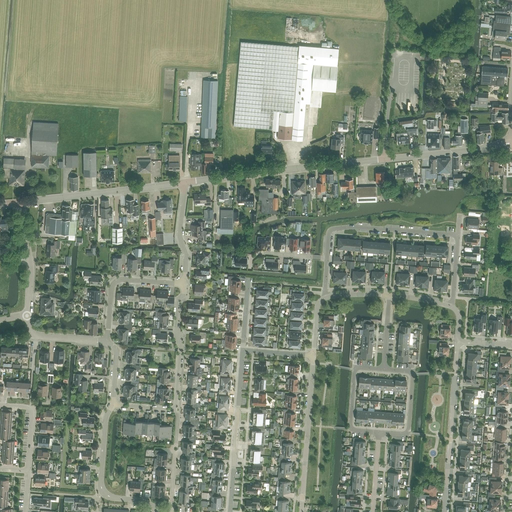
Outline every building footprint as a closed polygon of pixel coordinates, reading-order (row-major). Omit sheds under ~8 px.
[(502,5),(502,9),(495,8),(495,12),(507,13),(507,10),(511,10),(511,1),(507,1),(507,5),(502,5)] [(494,21),(493,31),(495,31),(495,38),(506,39),(506,34),(509,35),(511,17),(496,15),(496,16),(493,16),(493,21),(494,21)] [(312,26),(311,36),(319,36),(320,31),(323,31),(323,30),(317,30),(317,24),(317,17),(298,16),(298,22),(295,22),(294,25),(312,26)] [(267,44),(241,41),(233,125),(273,129),(275,112),(261,110),(267,44)] [(299,47),(267,44),(261,110),(275,112),(280,112),(293,113),(294,102),(298,62),(299,47)] [(492,44),(492,51),(494,51),(493,58),(500,58),(501,58),(510,59),(511,58),(511,51),(501,51),(501,44),(492,44)] [(339,49),(299,45),(298,62),(314,63),(337,66),(339,49)] [(314,63),(298,62),(294,102),(306,104),(310,104),(311,90),(314,63)] [(337,66),(314,63),(311,90),(336,92),(338,66),(337,66)] [(482,74),(505,76),(507,76),(508,69),(482,67),(482,74)] [(482,74),(481,84),(504,86),(505,76),(482,74)] [(201,138),(215,138),(218,81),(203,81),(201,138)] [(476,96),(475,107),(487,108),(488,94),(478,93),(478,96),(476,96)] [(179,122),(186,122),(187,97),(180,96),(179,122)] [(302,141),(306,104),(294,102),(293,113),(291,140),(302,141)] [(492,104),(492,112),(498,112),(498,109),(508,110),(508,106),(508,105),(492,104)] [(291,140),(293,113),(280,112),(278,131),(277,138),(291,140)] [(498,121),(502,121),(502,124),(509,124),(509,113),(502,113),(502,117),(498,117),(498,114),(492,114),(492,122),(498,122),(498,121)] [(428,120),(428,129),(433,129),(434,126),(436,127),(436,121),(428,120)] [(32,168),(48,169),(49,156),(56,156),(58,124),(33,122),(31,163),(32,164),(32,168)] [(482,142),(484,142),(483,137),(484,137),(483,133),(490,132),(489,125),(480,127),(480,131),(477,131),(477,134),(478,143),(479,143),(482,143),(482,142)] [(361,130),(360,134),(359,134),(358,134),(358,137),(359,138),(360,138),(360,142),(364,142),(364,143),(367,143),(367,142),(371,143),(371,136),(373,136),(373,137),(377,138),(377,128),(373,127),(373,130),(361,130)] [(407,133),(396,134),(398,144),(410,143),(410,136),(417,135),(416,128),(406,130),(407,133)] [(455,139),(452,139),(452,145),(455,145),(456,145),(457,146),(459,146),(460,145),(462,145),(462,140),(461,137),(461,136),(461,132),(460,132),(458,132),(456,132),(456,136),(455,136),(455,139)] [(428,148),(439,148),(439,134),(428,134),(428,148)] [(336,135),(335,140),(332,139),(331,149),(339,149),(339,142),(342,143),(343,137),(340,137),(340,135),(336,135)] [(172,158),(178,158),(179,152),(181,152),(181,144),(170,144),(170,151),(172,151),(172,158)] [(261,154),(265,154),(266,153),(271,153),(272,146),(266,145),(266,144),(262,144),(261,154)] [(83,152),(84,176),(97,176),(96,152),(83,152)] [(190,159),(190,164),(191,164),(191,170),(198,170),(198,165),(201,166),(201,154),(190,154),(190,159)] [(66,167),(78,168),(78,155),(66,155),(66,167)] [(201,173),(204,173),(204,174),(207,174),(208,174),(208,168),(209,168),(209,164),(213,164),(213,157),(205,156),(204,164),(202,164),(201,173)] [(437,158),(437,173),(450,173),(450,163),(450,158),(437,158)] [(144,159),(138,159),(138,160),(138,173),(151,173),(151,160),(151,159),(144,159)] [(169,165),(166,165),(166,170),(169,169),(169,170),(175,170),(175,171),(180,171),(179,162),(177,162),(177,159),(169,159),(169,162),(169,165)] [(430,168),(425,168),(425,178),(437,178),(436,159),(430,159),(430,160),(430,168)] [(490,162),(488,162),(488,167),(490,167),(490,175),(499,175),(502,175),(502,168),(499,168),(498,168),(498,162),(490,162)] [(399,170),(395,170),(396,178),(413,177),(413,181),(418,181),(417,174),(414,175),(413,166),(399,168),(399,170)] [(4,167),(3,176),(10,177),(9,184),(24,185),(26,169),(4,167)] [(114,182),(114,171),(110,171),(101,171),(101,174),(102,174),(102,177),(102,182),(106,182),(106,183),(107,183),(109,182),(109,183),(110,183),(110,182),(114,182)] [(319,185),(316,185),(316,194),(320,194),(320,191),(325,191),(325,174),(319,174),(319,185)] [(69,178),(69,182),(71,182),(71,190),(78,190),(77,177),(69,178)] [(271,187),(271,188),(280,188),(280,180),(275,180),(275,179),(266,179),(266,187),(271,187)] [(346,182),(342,182),(342,189),(346,188),(346,189),(350,189),(351,189),(351,192),(348,193),(348,197),(348,205),(356,204),(356,192),(354,192),(354,185),(352,185),(352,180),(346,180),(346,182)] [(292,181),(292,195),(305,195),(305,181),(292,181)] [(357,187),(357,192),(357,197),(376,196),(376,187),(357,187)] [(259,189),(258,200),(262,200),(261,213),(277,213),(278,197),(268,197),(269,189),(259,189)] [(219,195),(219,198),(224,198),(224,203),(232,204),(232,197),(229,197),(229,191),(226,191),(226,190),(225,190),(224,190),(223,190),(222,190),(221,190),(221,195),(219,195)] [(245,190),(245,202),(249,203),(249,204),(254,204),(254,196),(250,196),(250,191),(245,190)] [(195,203),(205,203),(205,205),(210,205),(210,199),(206,199),(206,194),(195,194),(195,203)] [(172,210),(172,209),(172,208),(172,206),(171,206),(171,200),(169,200),(169,199),(168,199),(166,199),(165,200),(163,201),(161,201),(161,202),(161,203),(157,203),(158,210),(164,210),(164,211),(164,213),(171,213),(171,210),(172,210)] [(109,200),(102,200),(102,208),(101,208),(101,218),(113,217),(112,209),(109,209),(109,208),(110,208),(110,207),(109,207),(109,200)] [(131,212),(131,216),(139,215),(138,205),(134,206),(134,200),(126,201),(127,213),(131,212)] [(149,210),(150,209),(150,205),(149,206),(149,201),(145,201),(143,201),(142,202),(142,213),(149,213),(149,210)] [(61,214),(61,220),(71,221),(72,211),(72,210),(71,210),(70,210),(70,205),(63,205),(63,214),(61,214)] [(221,210),(221,228),(233,229),(233,210),(221,210)] [(47,214),(47,224),(51,225),(50,232),(68,234),(67,239),(75,240),(76,221),(71,221),(61,220),(61,214),(49,213),(47,214)] [(0,230),(2,230),(2,231),(8,231),(8,225),(7,219),(1,219),(1,217),(0,216),(0,230)] [(467,224),(468,224),(467,228),(478,229),(479,220),(468,219),(468,220),(467,221),(467,224)] [(192,225),(192,230),(202,231),(202,228),(204,228),(205,222),(199,221),(198,225),(192,225)] [(122,228),(112,228),(112,243),(122,243),(122,228)] [(192,230),(192,236),(198,236),(198,240),(206,240),(206,235),(206,232),(206,231),(202,231),(192,230)] [(466,244),(476,245),(477,241),(479,241),(479,235),(473,234),(473,238),(467,237),(466,244)] [(267,238),(258,237),(257,246),(259,246),(258,247),(259,247),(260,247),(262,248),(263,247),(263,246),(267,247),(267,244),(270,244),(271,237),(267,236),(267,238)] [(274,236),(274,248),(281,248),(281,244),(286,245),(286,238),(282,238),(282,237),(274,236)] [(297,250),(297,247),(300,247),(300,242),(300,239),(297,239),(290,239),(290,249),(294,249),(296,249),(296,250),(297,250)] [(300,247),(303,247),(302,250),(303,250),(305,250),(309,251),(310,240),(303,239),(303,242),(300,242),(300,247)] [(47,251),(47,256),(54,256),(55,248),(60,248),(60,241),(53,241),(53,244),(48,244),(48,251),(47,251)] [(133,250),(133,252),(135,253),(135,256),(136,256),(136,257),(137,257),(137,256),(141,256),(141,249),(136,249),(136,250),(133,250)] [(465,258),(476,259),(476,255),(479,255),(479,249),(473,249),(473,252),(466,251),(465,258)] [(197,265),(205,265),(205,258),(210,258),(210,253),(203,252),(203,255),(197,255),(197,265)] [(113,257),(112,268),(114,268),(114,270),(120,270),(120,269),(121,269),(121,262),(125,263),(125,254),(122,253),(121,258),(113,257)] [(149,271),(152,271),(154,271),(155,263),(157,263),(158,257),(152,256),(152,262),(144,261),(144,260),(143,270),(144,270),(144,269),(149,270),(149,271)] [(128,269),(136,270),(137,263),(140,263),(141,257),(137,257),(136,257),(136,259),(129,259),(128,269)] [(248,261),(247,260),(247,258),(243,258),(243,257),(243,258),(241,258),(241,257),(237,257),(236,257),(236,258),(233,258),(233,262),(236,262),(236,266),(241,267),(241,266),(246,266),(246,265),(247,264),(248,261)] [(159,260),(159,268),(161,268),(161,272),(169,272),(170,266),(173,266),(174,259),(170,259),(170,261),(159,260)] [(275,259),(266,259),(266,262),(268,262),(267,269),(278,270),(278,265),(277,265),(278,263),(274,262),(275,259)] [(300,261),(293,261),(293,266),(296,266),(295,272),(306,273),(306,265),(299,264),(300,261)] [(45,277),(45,282),(46,282),(46,283),(46,284),(49,284),(49,283),(50,282),(53,283),(54,273),(57,273),(57,272),(57,266),(50,265),(50,271),(46,271),(46,277),(45,277)] [(403,284),(404,274),(400,274),(401,269),(398,269),(399,265),(395,265),(394,271),(398,272),(397,282),(396,284),(401,285),(401,284),(403,284)] [(464,276),(475,277),(475,271),(478,271),(479,265),(472,265),(472,268),(464,268),(464,276)] [(196,271),(196,278),(202,278),(201,280),(202,281),(206,281),(206,280),(206,279),(206,275),(209,275),(210,272),(210,268),(204,268),(201,268),(201,271),(196,271)] [(331,268),(331,276),(334,276),(334,281),(333,281),(333,283),(337,283),(337,282),(340,283),(340,273),(338,272),(338,269),(331,268)] [(90,278),(90,284),(100,285),(101,276),(91,276),(91,272),(85,272),(84,278),(90,278)] [(228,277),(228,285),(230,285),(241,286),(241,283),(240,283),(240,281),(239,280),(239,277),(228,277)] [(473,285),(473,280),(466,279),(466,283),(467,283),(467,285),(463,284),(463,292),(473,293),(473,285)] [(194,295),(203,296),(203,289),(205,289),(205,286),(197,285),(197,288),(195,288),(194,295)] [(241,286),(230,285),(230,291),(231,291),(231,295),(232,295),(238,295),(238,292),(239,292),(240,292),(240,290),(241,290),(241,286)] [(120,293),(119,300),(125,300),(125,298),(128,298),(129,288),(123,288),(123,294),(120,294),(120,293)] [(133,301),(136,301),(137,295),(134,295),(134,289),(129,288),(128,298),(133,299),(133,301)] [(257,293),(256,293),(257,296),(257,297),(263,297),(268,297),(268,295),(271,294),(271,288),(264,288),(264,291),(257,290),(257,293)] [(137,295),(136,301),(145,302),(145,299),(146,290),(140,289),(140,295),(137,295)] [(88,296),(90,296),(90,300),(99,301),(100,291),(90,290),(90,291),(88,290),(88,296)] [(148,302),(153,303),(154,296),(151,296),(151,290),(146,290),(145,299),(148,300),(148,302)] [(293,297),(293,299),(297,300),(304,300),(305,297),(304,297),(304,294),(298,294),(298,290),(290,290),(290,296),(293,297)] [(154,296),(153,303),(162,303),(162,301),(163,291),(157,291),(157,297),(154,296)] [(167,306),(174,306),(174,298),(171,298),(171,297),(171,298),(168,297),(168,291),(163,291),(162,301),(165,301),(165,303),(167,304),(167,306)] [(237,298),(238,295),(232,295),(231,298),(229,298),(229,303),(240,304),(240,301),(239,301),(239,299),(238,298),(237,298)] [(256,303),(255,303),(256,306),(263,307),(267,307),(270,307),(270,303),(271,298),(268,297),(263,297),(263,300),(257,300),(256,303)] [(40,311),(40,315),(43,315),(43,314),(53,315),(54,303),(50,303),(50,299),(42,298),(42,302),(42,307),(41,307),(41,311),(40,311)] [(293,299),(290,299),(289,305),(292,306),(292,309),(296,309),(303,310),(303,309),(304,307),(303,306),(303,304),(297,303),(297,300),(293,299)] [(188,311),(199,312),(200,305),(202,305),(203,300),(195,300),(195,303),(189,303),(188,311)] [(240,308),(240,304),(229,303),(228,309),(227,309),(227,312),(236,313),(237,310),(238,310),(238,308),(240,308)] [(84,308),(89,308),(89,316),(98,317),(98,313),(99,308),(92,308),(92,305),(84,304),(84,308)] [(263,307),(262,310),(256,309),(256,312),(255,312),(255,315),(255,316),(262,316),(266,316),(267,314),(270,313),(270,307),(267,307),(263,307)] [(292,309),(289,308),(289,314),(291,316),(291,318),(296,319),(302,319),(303,316),(303,313),(296,313),(296,309),(292,309)] [(118,313),(118,316),(119,316),(120,317),(129,318),(132,318),(132,313),(133,313),(133,310),(126,309),(126,312),(120,312),(120,313),(119,313),(118,313)] [(154,316),(154,320),(158,320),(168,321),(169,315),(165,315),(166,312),(161,312),(155,311),(155,316),(154,316)] [(226,314),(225,317),(228,318),(227,323),(238,324),(239,320),(237,320),(238,318),(237,318),(236,318),(236,314),(230,314),(226,314)] [(473,326),(473,328),(474,329),(474,331),(482,331),(483,322),(486,322),(486,315),(481,315),(481,319),(475,319),(474,325),(473,326)] [(187,326),(192,326),(191,328),(198,329),(198,323),(201,324),(202,319),(201,319),(201,316),(195,316),(195,319),(188,318),(187,326)] [(262,316),(262,319),(255,319),(255,321),(254,322),(255,325),(261,326),(261,325),(266,326),(266,323),(269,322),(269,316),(266,316),(262,316)] [(325,325),(325,328),(333,329),(334,326),(334,325),(334,324),(335,323),(335,322),(335,321),(334,320),(333,320),(334,317),(328,316),(327,316),(326,317),(325,317),(324,318),(324,319),(324,325),(325,325)] [(129,321),(129,318),(120,317),(120,318),(119,318),(118,319),(118,321),(118,322),(119,322),(119,323),(125,323),(125,326),(132,327),(132,324),(131,323),(131,321),(129,321)] [(489,332),(497,333),(498,329),(501,329),(502,317),(498,317),(497,320),(490,320),(489,332)] [(295,328),(301,329),(302,328),(303,325),(302,325),(302,322),(295,322),(296,319),(291,318),(288,318),(288,324),(291,325),(291,327),(291,328),(295,328)] [(90,334),(97,335),(97,324),(91,323),(92,320),(85,320),(84,327),(90,328),(90,334)] [(154,325),(153,328),(164,329),(164,326),(168,326),(168,321),(158,320),(154,320),(154,325)] [(360,326),(363,326),(363,330),(374,331),(374,324),(371,324),(371,320),(364,320),(364,321),(361,321),(360,326)] [(227,323),(227,328),(229,329),(229,332),(235,332),(235,329),(236,329),(237,329),(237,327),(238,327),(238,324),(227,323)] [(400,326),(400,333),(410,333),(411,327),(406,327),(406,325),(402,324),(401,326),(400,326)] [(254,331),(253,331),(254,334),(260,335),(261,335),(265,335),(268,335),(268,332),(269,326),(266,326),(261,325),(261,326),(261,329),(254,328),(254,331)] [(440,334),(440,337),(448,338),(449,334),(450,335),(450,329),(450,328),(450,327),(449,326),(448,326),(447,326),(447,325),(441,325),(441,328),(440,328),(440,329),(439,330),(439,331),(439,332),(440,333),(440,334)] [(132,330),(132,327),(125,326),(125,329),(119,329),(119,330),(118,330),(117,330),(117,333),(118,333),(118,334),(128,335),(128,332),(131,332),(131,330),(132,330)] [(291,328),(291,327),(288,327),(288,328),(287,333),(290,334),(290,337),(294,337),(294,338),(301,338),(302,335),(301,334),(301,332),(295,331),(295,328),(291,328)] [(157,341),(167,342),(167,334),(160,333),(161,330),(153,329),(152,334),(157,335),(157,341)] [(191,342),(200,343),(201,338),(205,338),(206,332),(200,332),(199,335),(191,335),(191,342)] [(236,336),(235,336),(235,332),(229,332),(229,335),(226,335),(226,341),(237,342),(237,338),(236,338),(236,336)] [(117,335),(117,337),(118,338),(118,340),(121,340),(121,343),(131,344),(131,340),(130,340),(130,338),(128,338),(128,335),(118,334),(118,335),(117,335)] [(323,346),(324,346),(325,346),(325,347),(331,347),(332,344),(332,343),(333,343),(333,342),(333,341),(333,340),(333,339),(333,338),(332,338),(332,335),(324,334),(324,338),(323,337),(322,343),(322,344),(323,345),(323,346)] [(261,335),(260,335),(260,338),(254,338),(253,340),(252,341),(253,343),(253,344),(254,345),(256,344),(264,345),(264,342),(267,341),(268,335),(265,335),(261,335)] [(290,337),(287,337),(286,343),(289,344),(289,347),(297,347),(299,348),(300,347),(301,344),(300,344),(301,341),(294,341),(294,338),(294,337),(290,337)] [(237,345),(237,342),(226,341),(225,346),(224,346),(224,350),(234,350),(234,347),(235,347),(236,345),(237,345)] [(438,351),(439,351),(439,352),(439,355),(445,356),(446,356),(447,355),(448,355),(448,354),(448,353),(449,347),(448,347),(448,344),(440,343),(439,346),(439,347),(438,348),(438,349),(438,350),(438,351)] [(126,353),(126,357),(137,358),(138,354),(140,354),(140,352),(141,353),(141,349),(132,349),(131,352),(128,351),(128,352),(127,352),(126,353)] [(85,364),(85,371),(91,371),(91,361),(88,361),(89,352),(82,351),(81,353),(78,353),(78,359),(81,359),(81,363),(85,364)] [(468,353),(468,358),(468,359),(477,359),(477,360),(477,359),(480,360),(481,351),(475,351),(474,354),(468,353)] [(54,363),(63,363),(64,352),(55,352),(54,363)] [(102,363),(102,367),(107,367),(107,361),(103,361),(104,353),(95,352),(95,363),(102,363)] [(499,352),(498,356),(501,356),(501,362),(511,362),(511,361),(511,359),(511,358),(511,357),(506,356),(506,353),(499,352)] [(40,362),(49,362),(49,353),(41,353),(40,362)] [(189,364),(200,364),(200,361),(202,361),(203,356),(196,355),(196,358),(190,358),(190,361),(189,361),(189,364)] [(126,357),(126,361),(127,362),(133,363),(133,366),(140,366),(140,363),(139,363),(140,358),(137,358),(126,357)] [(223,360),(221,360),(221,366),(223,366),(233,367),(233,365),(233,364),(232,364),(232,360),(227,360),(227,359),(227,358),(226,358),(225,358),(224,358),(223,359),(223,360)] [(257,366),(256,373),(266,374),(266,373),(267,372),(267,371),(267,370),(266,370),(266,367),(265,366),(266,361),(260,361),(259,366),(257,366)] [(498,361),(497,370),(505,371),(505,368),(510,368),(510,367),(511,366),(511,364),(511,363),(511,362),(501,362),(498,361)] [(200,364),(189,364),(189,366),(190,366),(190,369),(193,369),(193,372),(196,373),(201,373),(202,368),(199,367),(200,364)] [(125,374),(136,375),(136,371),(139,371),(139,370),(140,370),(140,366),(133,366),(133,369),(127,368),(127,369),(126,369),(125,370),(125,374)] [(220,372),(220,375),(227,375),(227,372),(231,373),(231,371),(232,371),(233,367),(223,366),(222,372),(220,372)] [(290,372),(290,375),(296,375),(297,373),(297,372),(298,372),(298,370),(300,370),(300,367),(289,366),(288,372),(290,372)] [(158,368),(157,376),(160,376),(170,377),(170,375),(170,372),(167,371),(167,368),(158,368)] [(497,370),(496,379),(499,380),(509,380),(510,375),(504,374),(505,371),(497,370)] [(188,375),(188,380),(197,381),(198,378),(200,379),(200,376),(202,376),(202,373),(201,373),(196,373),(195,376),(188,375)] [(76,374),(75,384),(79,384),(79,391),(86,391),(87,381),(82,380),(82,374),(76,374)] [(132,383),(139,383),(139,380),(138,380),(138,378),(136,378),(136,375),(125,374),(124,378),(125,378),(126,378),(126,379),(132,380),(132,383)] [(227,375),(220,375),(218,375),(218,378),(219,378),(219,384),(220,384),(231,385),(231,384),(231,381),(230,381),(230,379),(227,378),(227,375)] [(290,375),(286,375),(286,378),(288,378),(287,384),(298,384),(299,381),(297,381),(298,379),(297,379),(296,378),(296,375),(290,375)] [(157,379),(157,385),(163,385),(163,382),(169,383),(169,380),(170,380),(170,377),(160,376),(160,379),(157,379)] [(255,389),(263,390),(264,380),(268,380),(268,377),(262,377),(262,380),(256,379),(255,389)] [(466,378),(466,383),(472,384),(472,387),(478,387),(478,384),(476,384),(476,378),(466,378)] [(95,383),(94,391),(103,392),(104,384),(97,383),(98,379),(91,379),(91,383),(95,383)] [(496,385),(496,388),(503,389),(503,386),(509,386),(509,380),(499,380),(499,385),(496,385)] [(131,386),(125,385),(125,386),(124,386),(124,387),(123,391),(137,392),(137,386),(138,386),(139,383),(132,383),(131,386)] [(231,386),(231,385),(220,384),(219,393),(226,394),(226,391),(229,391),(230,389),(231,389),(231,386)] [(298,384),(287,384),(287,389),(289,389),(289,392),(295,393),(295,390),(296,390),(297,390),(297,388),(298,388),(298,384)] [(157,385),(156,393),(169,394),(169,392),(168,392),(169,389),(163,388),(163,385),(157,385)] [(38,395),(46,396),(47,387),(38,386),(38,395)] [(52,397),(60,398),(61,389),(53,388),(52,397)] [(496,388),(495,394),(498,395),(498,398),(508,398),(509,397),(509,395),(508,394),(508,393),(503,392),(503,389),(496,388)] [(196,398),(196,393),(200,393),(201,390),(191,389),(191,392),(187,392),(187,397),(196,398)] [(465,393),(465,399),(474,399),(475,396),(478,395),(478,394),(478,391),(472,390),(471,393),(465,393)] [(123,391),(123,395),(124,395),(125,395),(125,396),(128,397),(128,400),(139,400),(139,395),(137,395),(137,392),(123,391)] [(295,393),(289,392),(289,396),(287,395),(286,401),(297,402),(297,398),(296,398),(296,396),(295,396),(295,393)] [(169,394),(156,393),(156,402),(164,402),(165,399),(168,400),(168,397),(169,397),(169,394)] [(218,396),(217,402),(220,402),(230,403),(230,402),(230,399),(229,399),(229,397),(226,396),(226,394),(219,393),(219,396),(218,396)] [(253,402),(254,403),(254,405),(265,406),(266,398),(265,398),(266,394),(259,393),(259,398),(254,397),(254,399),(253,400),(253,402)] [(187,397),(186,402),(193,403),(192,406),(198,406),(200,406),(201,403),(196,403),(196,398),(187,397)] [(508,398),(498,398),(498,401),(495,401),(494,406),(502,407),(502,404),(507,404),(508,403),(509,402),(509,400),(508,399),(508,398)] [(297,402),(286,401),(286,406),(288,407),(287,410),(294,410),(294,407),(295,407),(296,405),(297,405),(297,402)] [(230,404),(230,403),(220,402),(220,408),(218,408),(217,411),(224,412),(225,409),(228,409),(228,407),(229,407),(230,404)] [(198,411),(198,406),(192,406),(192,409),(185,408),(185,414),(195,414),(195,411),(198,411)] [(470,414),(470,417),(476,417),(476,414),(473,414),(474,409),(473,408),(473,409),(464,408),(464,413),(470,414)] [(497,411),(497,417),(508,418),(508,415),(507,415),(507,412),(506,412),(506,409),(497,408),(496,411),(497,411)] [(252,417),(252,418),(266,419),(266,410),(260,409),(260,413),(254,412),(254,414),(253,414),(252,417)] [(287,410),(283,409),(283,413),(285,413),(285,418),(296,419),(296,416),(295,416),(295,414),(294,413),(293,413),(294,410),(287,410)] [(51,416),(51,412),(41,411),(40,419),(53,420),(54,416),(51,416)] [(224,415),(224,412),(217,411),(217,414),(219,415),(219,420),(229,421),(229,420),(229,417),(227,417),(228,415),(224,415)] [(83,426),(94,426),(94,418),(87,417),(87,413),(80,413),(80,419),(84,419),(83,426)] [(185,414),(185,419),(191,419),(190,422),(199,423),(199,419),(197,419),(198,418),(195,418),(195,414),(185,414)] [(463,425),(472,425),(475,426),(476,417),(470,417),(469,420),(463,419),(463,425)] [(508,418),(497,417),(496,422),(489,421),(488,425),(495,425),(504,426),(505,423),(506,423),(506,420),(508,420),(508,418)] [(252,418),(252,422),(253,422),(253,423),(259,424),(258,427),(265,428),(265,422),(266,419),(252,418)] [(283,424),(283,427),(284,427),(292,428),(292,425),(293,425),(294,425),(294,423),(295,423),(296,419),(285,418),(284,424),(283,424)] [(216,420),(216,426),(216,429),(223,430),(223,427),(227,427),(227,425),(228,425),(229,422),(229,421),(219,420),(216,420)] [(199,423),(190,422),(190,425),(184,425),(183,430),(184,430),(194,431),(194,428),(198,428),(199,423)] [(41,433),(52,434),(52,425),(41,424),(41,433)] [(504,426),(495,425),(495,428),(496,428),(495,434),(507,435),(507,432),(505,432),(506,429),(504,429),(504,426)] [(282,427),(281,436),(283,436),(294,437),(295,433),(293,433),(294,431),(293,431),(292,431),(292,428),(284,427),(283,427),(282,427)] [(250,436),(264,438),(265,429),(258,428),(258,431),(252,431),(252,433),(251,433),(250,436)] [(86,433),(86,430),(79,429),(79,435),(83,435),(82,441),(93,442),(93,434),(86,433)] [(184,435),(190,436),(190,439),(196,440),(197,431),(194,431),(184,430),(184,435)] [(216,437),(216,441),(226,442),(226,435),(220,435),(220,431),(214,431),(214,437),(216,437)] [(462,434),(462,440),(468,440),(468,443),(475,444),(476,441),(474,440),(474,435),(471,435),(462,434)] [(507,435),(495,434),(495,439),(497,439),(497,442),(503,443),(503,440),(505,440),(505,437),(507,437),(507,435)] [(250,436),(250,437),(251,440),(251,442),(257,443),(257,446),(263,446),(264,438),(250,436)] [(38,446),(48,447),(49,438),(39,437),(38,446)] [(353,438),(353,441),(353,444),(355,444),(355,447),(365,448),(365,445),(366,446),(366,442),(359,442),(359,439),(353,438)] [(196,440),(190,439),(189,442),(182,442),(182,447),(183,447),(193,448),(193,445),(196,445),(196,440)] [(280,446),(283,446),(283,449),(292,449),(292,447),(293,447),(293,444),(287,443),(287,439),(280,439),(280,443),(281,443),(280,446)] [(390,447),(391,448),(391,450),(400,450),(400,451),(403,451),(403,442),(397,442),(397,445),(390,444),(390,447)] [(494,442),(494,445),(494,451),(505,452),(506,449),(504,449),(504,446),(503,446),(503,443),(497,442),(494,442)] [(83,459),(91,459),(92,451),(86,450),(86,447),(77,446),(77,450),(83,450),(83,459)] [(213,446),(212,452),(215,452),(214,456),(224,457),(225,450),(221,450),(221,446),(213,446)] [(183,447),(182,452),(189,453),(188,456),(195,456),(195,451),(192,451),(193,448),(183,447)] [(251,450),(250,455),(260,456),(260,451),(263,451),(263,447),(257,447),(257,450),(251,450)] [(461,449),(460,455),(469,456),(470,456),(470,450),(473,451),(474,447),(467,447),(467,450),(461,449)] [(282,454),(280,454),(279,458),(285,458),(286,454),(292,455),(293,452),(292,451),(292,449),(283,449),(282,454)] [(155,450),(154,455),(157,455),(157,458),(167,459),(168,454),(161,453),(161,451),(155,450)] [(38,451),(37,459),(47,460),(48,452),(38,451)] [(505,452),(494,451),(494,456),(493,456),(493,459),(502,460),(502,457),(503,457),(504,454),(505,455),(505,452)] [(181,458),(181,464),(194,464),(195,456),(188,456),(186,455),(185,459),(181,458)] [(250,455),(250,461),(256,461),(256,465),(262,465),(262,462),(259,462),(260,456),(250,455)] [(364,460),(364,458),(354,457),(352,457),(351,466),(357,466),(357,463),(364,464),(364,460)] [(154,463),(154,466),(160,467),(160,464),(167,464),(167,459),(157,458),(155,458),(154,463)] [(279,458),(278,458),(278,462),(279,462),(279,465),(282,465),(281,468),(291,468),(291,466),(292,466),(292,463),(285,462),(285,458),(279,458)] [(213,459),(212,468),(214,468),(225,469),(225,465),(224,465),(224,463),(220,463),(220,460),(213,459)] [(502,460),(493,459),(492,462),(493,463),(493,468),(504,469),(504,466),(503,466),(503,463),(502,463),(502,460)] [(399,464),(399,461),(390,460),(390,462),(389,462),(389,465),(395,466),(395,469),(401,469),(402,464),(399,464)] [(38,473),(48,473),(48,465),(38,464),(38,473)] [(181,464),(181,469),(187,469),(187,472),(193,473),(194,464),(181,464)] [(465,470),(465,473),(471,474),(472,465),(469,465),(460,464),(459,470),(465,470)] [(80,474),(90,475),(91,469),(85,469),(86,466),(78,465),(77,471),(80,471),(80,474)] [(249,468),(248,475),(259,476),(259,472),(262,472),(262,466),(253,465),(252,469),(249,468)] [(156,471),(156,474),(166,475),(167,470),(160,469),(160,467),(154,466),(153,471),(156,471)] [(351,470),(353,470),(353,476),(362,477),(363,474),(364,471),(357,471),(357,468),(351,467),(351,470)] [(225,469),(214,468),(214,473),(212,473),(211,476),(219,477),(219,474),(223,474),(223,473),(224,473),(225,472),(225,469)] [(291,468),(281,468),(281,471),(278,470),(278,477),(284,478),(284,474),(291,474),(291,471),(291,468)] [(504,469),(493,468),(492,473),(495,474),(495,477),(501,477),(501,474),(502,474),(502,471),(504,472),(504,469)] [(395,473),(388,473),(388,476),(388,478),(398,479),(398,474),(401,474),(401,471),(395,470),(395,473)] [(128,473),(127,484),(130,484),(130,491),(135,492),(136,481),(132,481),(133,478),(131,478),(131,473),(128,473)] [(459,476),(458,481),(467,482),(468,482),(471,482),(471,474),(465,473),(465,476),(459,476)] [(90,476),(90,475),(80,474),(75,474),(75,477),(77,477),(76,483),(84,484),(85,480),(90,481),(90,480),(91,480),(92,476),(90,476)] [(152,482),(159,483),(159,480),(166,480),(166,475),(156,474),(156,478),(153,477),(152,482)] [(219,480),(219,477),(211,476),(211,479),(213,479),(213,485),(222,486),(223,480),(219,480)] [(35,486),(44,486),(45,478),(36,477),(35,486)] [(284,478),(278,477),(277,487),(280,487),(289,488),(289,485),(290,485),(290,482),(284,482),(284,478)] [(501,482),(496,482),(496,478),(489,477),(488,481),(491,481),(491,487),(501,488),(501,482)] [(136,481),(135,492),(140,492),(141,485),(143,486),(144,479),(139,479),(139,482),(136,481)] [(181,480),(180,485),(186,486),(185,489),(193,490),(196,490),(196,489),(196,486),(194,486),(190,486),(190,481),(181,480)] [(165,491),(165,486),(159,485),(159,483),(152,482),(152,490),(165,491)] [(247,485),(247,493),(257,494),(258,490),(261,490),(261,483),(253,482),(252,486),(247,485)] [(429,495),(436,495),(436,491),(436,489),(436,488),(435,488),(434,487),(435,485),(425,482),(425,483),(424,483),(424,484),(423,484),(423,485),(423,486),(424,486),(423,487),(424,487),(423,490),(429,493),(429,495)] [(209,485),(209,488),(212,488),(212,493),(219,494),(219,491),(222,491),(222,486),(213,485),(209,485)] [(362,487),(352,486),(350,486),(349,494),(355,495),(355,492),(362,493),(362,489),(361,489),(362,487)] [(289,488),(280,487),(279,492),(276,492),(275,496),(276,496),(282,497),(283,493),(290,493),(290,490),(289,490),(289,488)] [(501,488),(491,487),(491,492),(488,492),(487,495),(495,496),(495,493),(501,493),(501,492),(502,491),(502,489),(501,488)] [(180,492),(179,497),(189,498),(189,493),(193,493),(193,490),(185,489),(185,492),(180,492)] [(397,490),(388,489),(387,491),(386,494),(393,495),(393,498),(399,498),(399,496),(397,495),(397,490)] [(151,498),(158,499),(158,496),(165,496),(165,491),(152,490),(151,498)] [(458,490),(457,496),(463,496),(463,499),(469,500),(470,491),(467,491),(458,490)] [(210,496),(212,496),(211,502),(222,503),(223,499),(222,498),(221,498),(221,497),(217,496),(217,494),(210,493),(210,496)] [(347,495),(347,501),(351,501),(351,506),(360,506),(361,499),(357,499),(357,496),(347,495)] [(436,495),(429,495),(429,498),(427,498),(427,499),(426,500),(426,501),(426,502),(426,503),(427,503),(427,504),(427,507),(433,508),(434,508),(435,507),(436,507),(436,506),(436,505),(437,499),(436,499),(436,495)] [(495,496),(487,495),(487,499),(490,499),(490,505),(500,505),(501,504),(501,502),(500,501),(500,500),(495,499),(495,496)] [(34,499),(33,505),(46,507),(46,500),(56,501),(56,497),(43,496),(43,500),(34,499)] [(282,497),(276,496),(276,500),(279,500),(278,506),(288,507),(288,505),(289,505),(289,501),(282,501),(282,497)] [(179,497),(179,502),(183,502),(183,505),(193,506),(194,503),(189,503),(189,498),(179,497)] [(75,505),(76,505),(75,509),(81,510),(81,508),(88,509),(88,502),(85,502),(86,499),(76,498),(75,505)] [(246,503),(246,507),(246,508),(256,509),(256,504),(259,504),(260,499),(253,498),(253,501),(247,501),(246,503)] [(388,509),(397,509),(398,505),(400,505),(400,500),(391,499),(390,502),(389,502),(388,509)] [(222,503),(211,502),(211,507),(208,507),(208,510),(216,511),(216,508),(221,508),(221,507),(222,507),(222,506),(222,503)] [(463,506),(456,506),(456,511),(464,511),(468,511),(469,504),(463,503),(463,506)]
